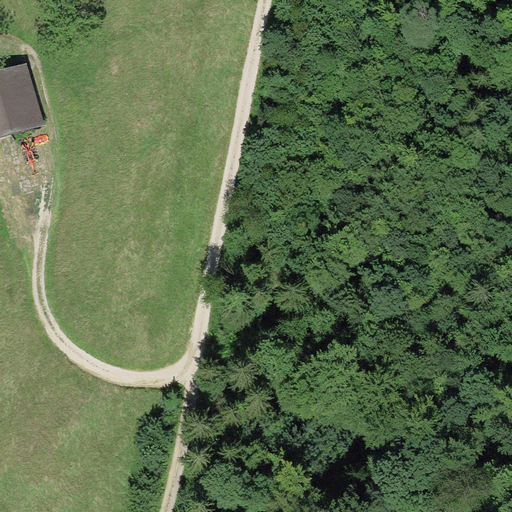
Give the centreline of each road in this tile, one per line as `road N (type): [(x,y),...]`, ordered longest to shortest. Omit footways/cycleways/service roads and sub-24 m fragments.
road 1 (track): [(263,0),(164,511)]
road 2 (track): [(41,150),(34,293),(52,335),(110,372),(182,370),(198,355)]
